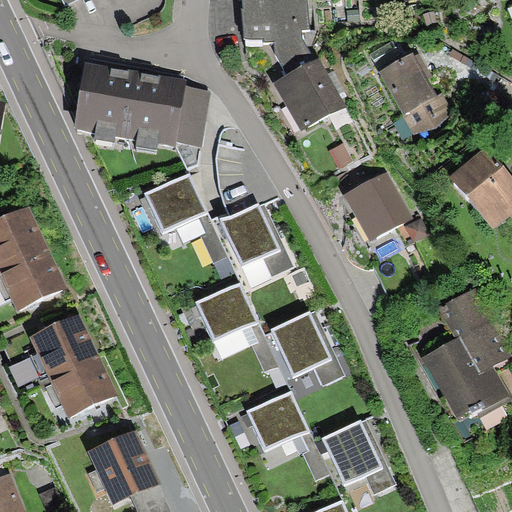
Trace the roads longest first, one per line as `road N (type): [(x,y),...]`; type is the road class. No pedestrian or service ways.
road 1 (secondary): [(0,18),(231,511)]
road 2 (residential): [(189,35),(230,90),(355,310),(440,511)]
road 3 (residential): [(189,35),(166,42),(40,28)]
